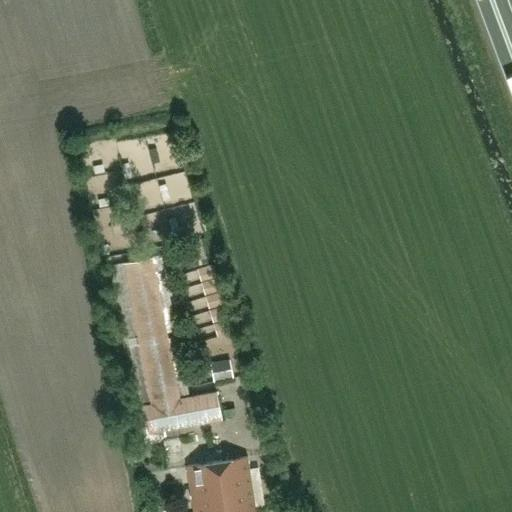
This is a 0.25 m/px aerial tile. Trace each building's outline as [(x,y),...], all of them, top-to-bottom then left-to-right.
[(157,149),(150,150),(154,166),(161,165),(157,149)] [(128,165),(121,166),(125,183),(132,181),(128,165)] [(97,171),(90,172),(93,189),(100,187),(97,171)] [(167,185),(160,187),(164,203),(171,201),(167,185)] [(135,193),(129,195),(133,211),(139,209),(135,193)] [(103,201),(96,203),(100,219),(107,218),(103,201)] [(176,218),(169,220),(174,236),(181,235),(176,218)] [(145,232),(138,234),(142,250),(149,248),(145,232)] [(110,233),(103,235),(107,252),(114,250),(110,233)] [(204,421),(223,417),(218,390),(189,395),(181,397),(168,341),(167,335),(151,259),(150,257),(122,262),(123,265),(139,340),(141,346),(153,402),(145,403),(143,404),(147,426),(148,431),(164,428),(182,425),(204,421)] [(159,258),(151,259),(167,335),(175,333),(159,258)] [(212,261),(197,266),(201,278),(216,273),(212,261)] [(139,340),(123,265),(115,266),(132,341),(139,340)] [(216,275),(201,280),(205,292),(220,287),(216,275)] [(220,289),(205,293),(210,306),(224,301),(220,289)] [(224,302),(209,307),(213,319),(228,314),(224,302)] [(228,316),(214,321),(218,333),(232,328),(228,316)] [(181,397),(189,395),(177,339),(168,341),(181,397)] [(153,402),(141,346),(133,348),(145,403),(153,402)] [(147,426),(143,404),(136,405),(140,427),(143,441),(166,437),(164,428),(148,431),(147,426)] [(195,511),(255,511),(255,507),(252,487),(249,470),(247,455),(218,458),(215,459),(190,462),(195,511)] [(261,469),(249,470),(252,487),(255,507),(266,506),(263,486),(261,469)]
